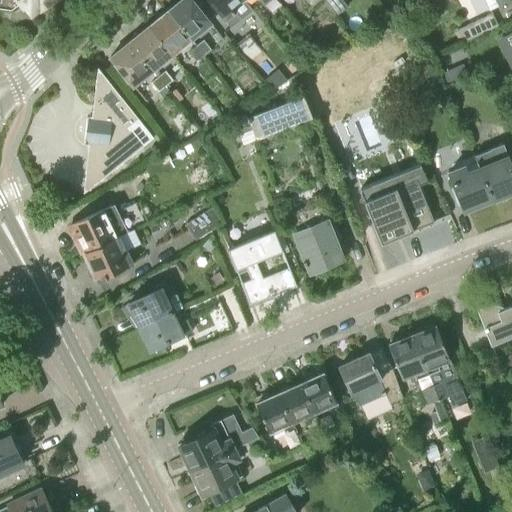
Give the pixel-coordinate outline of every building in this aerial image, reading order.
[(53,0),(1,0),(0,5),(11,8),(19,2),(28,13),(32,18),(53,0)] [(192,0),(180,0),(168,11),(191,40),(211,23),(192,0)] [(243,0),(209,0),(231,27),(241,18),(242,19),(252,11),(243,0)] [(511,0),(485,0),(489,8),(501,3),(502,5),(511,0)] [(191,40),(168,11),(149,26),(172,55),(191,40)] [(463,42),(497,26),(492,14),(458,29),(463,42)] [(172,55),(149,26),(130,41),(153,71),(172,55)] [(254,70),(269,59),(249,35),(235,46),(254,70)] [(196,46),(204,55),(211,49),(204,40),(196,46)] [(153,71),(130,41),(110,57),(133,86),(153,71)] [(204,55),(196,46),(189,51),(196,61),(204,55)] [(156,139),(98,68),(93,116),(88,116),(84,144),(89,145),(84,193),(156,139)] [(459,79),(454,68),(445,72),(450,83),(459,79)] [(158,76),(165,86),(173,80),(166,71),(158,76)] [(165,86),(158,76),(151,82),(158,92),(165,86)] [(257,140),(313,118),(304,95),(248,118),(257,140)] [(246,116),(232,122),(236,131),(250,125),(246,116)] [(189,143),(182,147),(186,154),(193,151),(189,143)] [(474,155),(474,156),(479,167),(492,200),(511,192),(511,167),(503,145),(476,156),(475,155),(474,155)] [(464,166),(449,172),(464,211),(492,200),(479,167),(467,171),(464,166)] [(417,179),(365,200),(382,243),(383,242),(400,235),(434,222),(419,184),(417,179)] [(289,216),(311,272),(344,259),(322,203),(289,216)] [(82,248),(84,253),(117,238),(116,237),(127,232),(114,204),(71,224),(77,237),(74,238),(80,249),(82,248)] [(213,207),(186,224),(196,240),(223,224),(213,207)] [(283,251),(275,230),(229,248),(250,304),(271,296),(257,261),(283,251)] [(119,237),(117,238),(84,253),(91,267),(88,271),(91,277),(95,278),(102,275),(107,277),(133,265),(127,251),(125,252),(119,237)] [(210,238),(205,244),(210,249),(215,242),(210,238)] [(137,299),(129,302),(140,326),(172,311),(177,309),(182,307),(176,294),(171,296),(164,281),(152,287),(154,291),(146,295),(144,291),(135,295),(137,299)] [(479,307),(477,309),(491,345),(511,336),(511,305),(504,308),(503,308),(501,306),(499,305),(497,304),(494,304),(491,304),(489,304),(486,304),(484,305),(481,306),(479,307)] [(172,311),(140,326),(151,350),(153,349),(154,353),(164,349),(162,345),(192,331),(187,319),(182,321),(178,323),(172,311)] [(436,325),(412,335),(438,400),(448,396),(452,406),(466,400),(456,375),(450,359),(436,325)] [(427,405),(438,400),(412,335),(388,344),(402,378),(414,373),(427,405)] [(378,374),(369,353),(340,366),(351,392),(354,391),(360,405),(385,395),(389,404),(401,399),(388,370),(378,374)] [(303,382),(301,383),(314,413),(327,407),(329,411),(339,407),(324,373),(314,378),(311,376),(304,379),(303,382)] [(281,392),(279,393),(292,423),(305,417),(306,421),(316,417),(314,413),(301,383),(292,388),(289,386),(281,389),(281,392)] [(258,403),(256,403),(269,433),(282,427),(284,431),(294,426),(292,423),(279,393),(269,398),(266,396),(259,399),(258,403)] [(246,425),(253,421),(244,404),(236,408),(246,425)] [(185,441),(178,444),(185,458),(186,458),(191,470),(246,443),(257,437),(259,436),(253,428),(252,425),(240,430),(229,436),(221,419),(211,424),(213,428),(185,441)] [(0,474),(22,464),(9,437),(0,440),(0,474)] [(246,443),(191,470),(203,495),(243,476),(236,460),(251,453),(246,443)] [(424,448),(429,460),(439,455),(434,444),(424,448)] [(499,465),(494,455),(480,461),(485,472),(489,470),(499,465)] [(382,484),(389,474),(383,469),(376,479),(382,484)] [(421,471),(419,478),(425,492),(436,487),(428,469),(421,471)] [(0,511),(52,511),(43,492),(12,506),(11,506),(0,511)] [(296,511),(286,494),(254,511),(296,511)]
